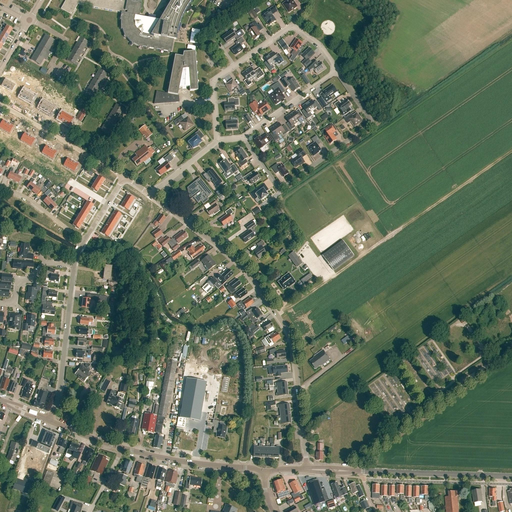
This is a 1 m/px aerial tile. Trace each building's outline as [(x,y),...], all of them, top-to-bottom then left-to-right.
[(151,19),(152,17),(149,16),(148,19),(139,17),(142,3),(127,0),(127,1),(123,0),(66,0),(61,9),(70,14),(71,13),(72,13),(74,12),(78,5),(122,13),(121,18),(121,21),(121,27),(122,30),(124,36),(127,38),(131,43),(134,44),(139,47),(142,47),(171,53),(174,40),(176,40),(178,29),(179,26),(180,23),(181,19),(183,15),(185,11),(187,7),(190,4),(192,1),(192,0),(171,0),(160,21),(151,19)] [(288,0),(289,0),(283,4),(289,12),(297,7),(293,1),(295,0),(288,0)] [(274,6),(268,11),(269,12),(263,17),(269,26),(276,21),(272,15),(278,11),(274,6)] [(250,15),(254,20),(259,17),(255,12),(250,15)] [(256,22),(250,26),(252,29),(249,31),(255,40),(261,35),(259,32),(263,29),(260,24),(258,25),(256,22)] [(6,27),(4,31),(3,32),(9,35),(12,29),(7,26),(7,25),(4,23),(2,25),(6,27)] [(1,36),(0,37),(6,40),(9,35),(3,32),(4,31),(0,29),(0,31),(3,33),(1,36)] [(232,30),(222,37),(227,44),(235,38),(237,41),(245,35),(241,30),(235,34),(232,30)] [(48,51),(55,41),(45,35),(31,60),(40,65),(44,59),(46,60),(50,52),(48,51)] [(77,43),(84,48),(87,49),(88,47),(86,45),(88,42),(80,37),(77,43)] [(235,43),(237,46),(231,50),(235,56),(244,50),(240,45),(245,42),(242,38),(235,43)] [(291,48),(294,50),(291,55),(296,58),(300,52),(298,50),(302,44),(296,39),(291,48)] [(73,49),(81,53),(84,55),(85,53),(82,51),(84,48),(77,43),(73,49)] [(312,63),(309,60),(315,54),(309,48),(302,55),(306,60),(302,63),(306,68),(312,63)] [(79,57),(81,53),(73,49),(70,54),(78,59),(80,61),(82,58),(79,57)] [(189,91),(198,91),(195,52),(186,53),(183,53),(182,57),(175,56),(167,94),(156,92),(154,104),(179,103),(179,96),(178,96),(179,88),(189,88),(189,91)] [(269,55),(275,64),(278,62),(279,65),(284,62),(280,56),(277,58),(274,53),(272,54),(272,53),(269,55)] [(78,64),(75,62),(78,59),(70,54),(67,60),(77,66),(78,64)] [(266,58),(265,59),(269,64),(266,66),(270,71),(274,68),(273,66),(275,64),(269,55),(266,57),(266,58)] [(317,74),(325,68),(321,63),(319,64),(316,60),(312,64),(307,69),(309,71),(310,70),(312,72),(314,70),(317,74)] [(247,70),(253,79),(256,77),(258,80),(264,75),(263,73),(260,75),(258,72),(255,73),(252,68),(250,69),(250,68),(247,70)] [(105,77),(107,74),(99,69),(96,75),(103,79),(106,81),(107,79),(105,77)] [(247,70),(244,73),(243,74),(247,80),(244,81),(248,87),(252,84),(251,81),(253,79),(247,70)] [(92,81),(100,85),(103,87),(104,84),(101,83),(103,79),(96,75),(92,81)] [(286,78),(281,82),(286,88),(289,86),(290,87),(294,92),(300,88),(296,82),(296,81),(294,78),(289,82),(286,78)] [(4,79),(0,85),(6,89),(10,83),(4,79)] [(233,80),(226,85),(228,89),(227,90),(230,94),(235,91),(234,90),(238,88),(238,87),(237,86),(233,80)] [(89,86),(96,91),(99,92),(101,90),(98,89),(100,85),(92,81),(89,86)] [(285,98),(279,91),(283,88),(279,82),(270,88),(274,93),(269,96),(276,105),(285,98)] [(10,83),(6,89),(12,93),(16,86),(10,83)] [(238,87),(238,88),(240,90),(239,91),(242,96),(246,93),(240,84),(237,86),(238,87)] [(322,96),(326,103),(332,99),(330,97),(337,92),(333,85),(323,92),(325,94),(322,96)] [(89,86),(85,92),(96,98),(97,96),(94,94),(96,91),(89,86)] [(47,89),(44,93),(55,101),(58,97),(47,89)] [(23,90),(19,97),(25,100),(29,94),(23,90)] [(29,94),(25,101),(31,104),(35,98),(29,94)] [(225,104),(225,111),(235,110),(235,106),(239,106),(239,99),(234,99),(234,98),(228,99),(228,103),(225,104)] [(307,103),(313,111),(317,108),(312,100),(307,103)] [(349,107),(351,105),(349,102),(348,102),(347,100),(341,104),(339,101),(334,105),(337,108),(340,106),(343,111),(340,113),(343,117),(351,111),(349,107)] [(42,102),(38,108),(44,112),(48,105),(42,102)] [(250,106),(255,113),(258,110),(261,115),(270,109),(266,102),(259,107),(255,102),(250,106)] [(310,113),(313,111),(307,103),(303,107),(306,112),(303,114),(307,120),(312,116),(310,113)] [(113,110),(120,114),(123,116),(124,114),(122,112),(124,109),(116,104),(113,110)] [(48,105),(44,112),(50,115),(54,109),(48,105)] [(121,120),(118,118),(120,114),(113,110),(109,116),(117,120),(120,122),(121,120)] [(80,111),(76,119),(81,122),(86,114),(80,111)] [(291,115),(297,123),(299,121),(301,124),(306,120),(301,114),(298,116),(295,112),(291,115)] [(61,113),(57,119),(63,123),(67,116),(61,113)] [(351,114),(344,119),(348,124),(351,122),(355,127),(362,121),(357,114),(353,117),(351,114)] [(291,115),(286,118),(289,122),(287,124),(291,131),(296,127),(294,125),(297,123),(291,115)] [(67,116),(63,123),(69,126),(73,120),(67,116)] [(106,121),(113,126),(116,128),(118,125),(115,124),(117,120),(109,116),(106,121)] [(181,117),(174,122),(176,125),(179,123),(185,131),(193,125),(187,117),(184,120),(181,117)] [(106,121),(101,130),(111,136),(114,131),(111,129),(113,126),(106,121)] [(234,121),(226,122),(227,130),(238,129),(237,122),(234,122),(234,121)] [(15,127),(8,123),(4,129),(11,133),(15,127)] [(279,123),(274,127),(280,135),(283,133),(284,135),(289,132),(285,126),(282,128),(279,123)] [(145,125),(139,131),(146,140),(153,135),(145,125)] [(331,125),(326,129),(328,132),(324,135),(330,145),(337,140),(332,134),(336,132),(331,125)] [(273,134),(271,136),(276,143),(280,140),(278,137),(280,135),(274,127),(270,130),(273,134)] [(200,140),(204,137),(199,131),(195,135),(196,136),(188,143),(190,145),(189,145),(191,150),(197,147),(196,146),(201,142),(200,140)] [(30,136),(23,132),(20,138),(26,142),(30,136)] [(266,144),(271,141),(267,135),(261,139),(260,137),(254,141),(257,146),(257,147),(259,150),(267,145),(266,144)] [(36,140),(30,136),(26,142),(32,146),(36,140)] [(311,153),(313,157),(319,153),(319,152),(321,150),(317,144),(320,141),(316,136),(312,140),(314,143),(308,148),(311,153)] [(47,155),(51,149),(45,145),(41,151),(47,155)] [(136,157),(132,160),(137,167),(140,165),(144,163),(153,156),(145,147),(135,154),(136,157)] [(58,152),(51,149),(47,155),(54,159),(58,152)] [(239,161),(237,162),(241,168),(248,163),(245,159),(248,158),(241,149),(236,153),(238,156),(236,157),(239,161)] [(296,153),(298,157),(291,162),(296,168),(301,164),(302,165),(305,162),(302,158),(306,155),(301,149),(296,153)] [(165,162),(156,169),(161,176),(170,168),(167,164),(170,162),(167,157),(163,160),(165,162)] [(69,168),(73,161),(66,158),(63,164),(69,168)] [(226,160),(219,165),(225,174),(230,170),(233,174),(238,171),(234,165),(231,167),(226,160)] [(79,165),(73,161),(69,168),(76,171),(79,165)] [(277,164),(272,168),(276,174),(279,172),(283,178),(289,174),(283,165),(280,168),(277,164)] [(9,172),(10,173),(7,178),(13,181),(16,175),(15,175),(11,173),(13,170),(11,169),(9,172)] [(207,173),(207,174),(207,175),(205,173),(203,176),(207,181),(207,180),(209,183),(211,181),(216,187),(222,182),(212,170),(207,173)] [(16,175),(13,181),(19,184),(21,178),(17,176),(19,172),(17,171),(15,175),(16,175)] [(251,177),(249,174),(243,178),(242,179),(244,182),(246,181),(247,183),(250,182),(251,184),(260,179),(256,173),(251,177)] [(98,177),(95,183),(101,186),(104,180),(98,177)] [(212,194),(199,178),(194,182),(195,183),(194,184),(193,183),(187,188),(189,197),(192,196),(193,197),(189,201),(193,198),(198,204),(200,202),(203,205),(209,200),(207,198),(212,194)] [(30,182),(30,183),(26,188),(32,191),(35,186),(32,184),(34,180),(32,179),(30,182)] [(35,186),(32,191),(37,195),(40,190),(37,187),(39,184),(37,183),(35,186)] [(95,183),(91,189),(97,192),(101,186),(95,183)] [(264,191),(267,189),(264,184),(250,194),(252,196),(257,196),(261,201),(268,196),(264,191)] [(50,194),(47,197),(48,197),(43,202),(48,206),(52,202),(52,201),(51,201),(49,199),(52,196),(50,194)] [(127,195),(124,201),(133,206),(137,201),(127,195)] [(52,202),(48,206),(52,211),(57,207),(53,203),(56,200),(54,199),(52,201),(52,202)] [(124,201),(121,206),(130,212),(133,206),(124,201)] [(211,207),(206,210),(210,216),(213,214),(214,215),(219,212),(218,210),(219,209),(215,204),(216,203),(214,201),(209,204),(211,207)] [(87,202),(83,208),(90,212),(93,206),(87,202)] [(259,207),(252,212),(254,215),(261,211),(259,207)] [(83,208),(80,214),(86,218),(90,212),(83,208)] [(227,215),(219,220),(223,226),(232,220),(229,216),(233,213),(230,209),(225,213),(227,215)] [(60,219),(63,220),(64,218),(68,220),(70,214),(63,211),(60,219)] [(115,211),(111,217),(120,222),(124,217),(115,211)] [(80,214),(76,220),(82,223),(86,218),(80,214)] [(155,221),(153,224),(156,227),(159,223),(161,225),(166,218),(161,215),(156,221),(155,221)] [(111,217),(108,222),(117,228),(120,222),(111,217)] [(76,220),(73,226),(79,229),(82,223),(76,220)] [(245,226),(248,230),(255,225),(252,221),(245,226)] [(108,222),(105,227),(114,233),(117,228),(108,222)] [(105,227),(101,233),(110,239),(114,233),(105,227)] [(158,229),(152,234),(156,239),(163,234),(158,229)] [(250,230),(241,237),(245,243),(254,237),(250,230)] [(174,238),(174,239),(173,240),(172,239),(171,240),(168,237),(164,240),(163,238),(158,241),(163,247),(168,243),(171,248),(174,252),(179,247),(176,244),(178,243),(178,244),(187,237),(186,236),(187,235),(184,232),(182,234),(181,232),(174,238)] [(262,241),(256,245),(258,248),(253,251),(259,259),(263,257),(262,256),(266,254),(262,247),(265,245),(262,241)] [(343,241),(323,256),(334,271),(354,256),(343,241)] [(32,255),(28,254),(29,245),(21,245),(20,257),(23,257),(23,259),(33,260),(33,256),(32,255)] [(203,250),(205,249),(202,246),(200,247),(199,246),(195,249),(193,246),(187,250),(188,252),(189,252),(188,253),(189,253),(188,254),(193,260),(204,251),(203,250)] [(179,250),(170,257),(174,261),(182,255),(179,250)] [(297,267),(302,263),(294,252),(289,255),(297,267)] [(208,256),(201,261),(208,271),(215,265),(208,256)] [(197,260),(190,266),(193,269),(200,264),(197,260)] [(14,261),(13,269),(27,270),(27,267),(33,268),(33,262),(27,261),(27,262),(14,261)] [(118,278),(115,278),(116,274),(115,273),(115,271),(112,271),(112,266),(104,265),(103,280),(109,280),(108,283),(117,284),(118,278)] [(50,269),(49,272),(47,271),(46,279),(50,280),(50,282),(58,283),(59,276),(54,275),(55,271),(50,269)] [(233,275),(228,270),(222,276),(220,278),(221,278),(218,281),(222,286),(227,281),(226,281),(233,275)] [(282,279),(278,282),(283,290),(291,284),(291,285),(295,282),(288,273),(281,279),(282,279)] [(11,283),(12,284),(12,283),(13,276),(2,275),(1,280),(0,279),(0,282),(11,283)] [(218,282),(213,277),(207,284),(211,288),(218,282)] [(229,284),(229,285),(228,286),(229,287),(226,289),(231,294),(235,291),(233,290),(240,284),(236,279),(229,284)] [(0,289),(9,290),(9,291),(10,291),(10,290),(11,283),(0,282),(0,283),(0,289)] [(29,301),(29,303),(33,303),(34,299),(36,299),(37,291),(40,291),(40,286),(33,285),(33,289),(28,288),(28,293),(26,293),(26,300),(29,301)] [(57,298),(57,293),(49,292),(48,292),(48,288),(43,288),(42,292),(45,292),(45,296),(48,297),(57,298)] [(236,293),(236,294),(234,295),(237,298),(238,297),(240,299),(247,294),(243,288),(236,293)] [(0,297),(8,298),(9,291),(9,290),(0,289),(0,297)] [(82,307),(82,308),(89,309),(90,300),(98,301),(99,296),(87,294),(87,299),(83,299),(82,304),(81,307),(82,307)] [(243,303),(241,305),(243,308),(245,307),(246,309),(254,304),(250,298),(242,303),(243,303)] [(236,305),(232,300),(227,303),(231,309),(236,305)] [(46,305),(47,302),(41,302),(41,305),(43,305),(42,314),(54,316),(55,309),(51,309),(52,306),(46,305)] [(257,319),(262,315),(257,308),(251,312),(252,314),(250,315),(255,322),(257,320),(257,319)] [(9,327),(14,328),(13,329),(19,330),(21,315),(17,315),(10,315),(9,327)] [(23,324),(22,331),(28,332),(28,327),(34,327),(35,316),(27,316),(26,325),(23,324)] [(269,321),(262,326),(266,332),(273,327),(269,321)] [(53,328),(53,325),(49,325),(49,328),(47,328),(47,334),(55,335),(56,329),(53,328)] [(253,334),(260,329),(257,326),(251,331),(253,334)] [(276,341),(280,338),(276,332),(270,337),(269,336),(264,339),(268,345),(272,342),(273,343),(274,342),(274,343),(277,341),(276,341)] [(277,359),(285,358),(285,351),(276,352),(276,349),(269,351),(270,355),(274,355),(274,356),(276,356),(277,359)] [(315,359),(310,362),(316,369),(320,366),(321,367),(325,364),(330,360),(323,351),(314,358),(315,359)] [(105,358),(95,354),(92,361),(103,365),(105,358)] [(173,392),(175,380),(178,363),(168,361),(162,396),(156,425),(157,425),(156,433),(157,433),(157,436),(155,436),(153,448),(159,450),(160,445),(161,446),(161,445),(162,445),(163,442),(162,442),(162,440),(165,441),(166,436),(164,436),(163,437),(160,437),(160,434),(161,434),(163,421),(165,421),(166,418),(168,407),(170,408),(173,392)] [(87,364),(85,366),(87,367),(86,369),(82,366),(74,374),(78,378),(82,373),(83,374),(84,372),(85,373),(87,371),(88,369),(87,368),(89,365),(87,364)] [(78,378),(84,382),(91,374),(88,372),(90,370),(92,367),(89,366),(87,368),(88,369),(87,371),(85,373),(84,372),(83,374),(82,373),(78,378)] [(286,366),(272,368),(273,375),(274,374),(275,377),(281,376),(281,374),(287,373),(286,366)] [(9,380),(7,380),(8,376),(4,375),(3,378),(0,386),(0,389),(1,391),(4,391),(5,391),(6,391),(7,387),(7,388),(9,380)] [(41,378),(37,390),(40,391),(36,402),(35,402),(33,407),(42,410),(48,393),(45,393),(49,381),(41,378)] [(23,379),(20,386),(23,388),(22,393),(21,397),(22,397),(21,398),(25,400),(25,399),(29,400),(30,396),(31,396),(34,389),(30,388),(32,383),(23,379)] [(105,379),(104,382),(103,381),(99,388),(100,388),(99,390),(105,393),(110,382),(105,379)] [(12,382),(8,392),(14,394),(18,385),(12,382)] [(121,384),(119,392),(126,393),(128,385),(121,384)] [(112,406),(112,407),(119,410),(122,411),(123,407),(120,406),(124,396),(118,393),(117,397),(113,396),(114,393),(111,392),(109,397),(108,396),(107,398),(108,399),(107,404),(112,406)] [(84,395),(79,409),(86,412),(91,398),(84,395)] [(191,420),(211,424),(214,424),(213,433),(217,434),(216,437),(225,439),(225,434),(227,434),(228,427),(226,426),(226,423),(213,421),(217,399),(196,395),(191,420)] [(128,408),(134,409),(136,403),(129,401),(128,408)] [(142,430),(145,431),(145,433),(153,434),(158,405),(154,404),(152,415),(144,414),(142,430)] [(280,418),(291,417),(290,410),(279,412),(280,416),(277,417),(277,419),(280,419),(280,418)] [(179,414),(177,426),(184,427),(186,415),(179,414)] [(131,419),(127,436),(135,438),(139,421),(131,419)] [(45,431),(40,444),(50,449),(55,436),(45,431)] [(60,447),(58,453),(62,455),(63,451),(64,451),(67,442),(61,439),(58,447),(60,447)] [(18,449),(19,444),(12,442),(10,447),(11,447),(7,459),(14,462),(19,450),(18,449)] [(72,443),(72,444),(71,443),(68,450),(68,449),(66,453),(71,455),(72,456),(68,459),(71,462),(75,459),(78,460),(81,454),(77,452),(79,447),(75,445),(76,444),(72,443)] [(40,462),(27,457),(21,474),(26,476),(26,475),(25,474),(26,472),(43,478),(53,452),(45,449),(40,462)] [(89,459),(93,452),(88,449),(84,457),(85,457),(83,461),(86,463),(89,459)] [(96,457),(90,471),(102,476),(108,461),(105,460),(106,458),(98,455),(97,457),(96,457)] [(119,470),(121,471),(121,472),(129,474),(133,463),(125,461),(123,467),(121,466),(119,470)] [(137,464),(133,477),(137,478),(135,482),(141,484),(143,477),(142,476),(145,466),(137,464)] [(152,480),(155,469),(154,468),(155,467),(148,465),(144,477),(143,477),(141,484),(140,486),(147,488),(149,482),(150,483),(150,480),(152,480)] [(158,481),(157,484),(160,485),(160,484),(162,485),(166,471),(159,469),(155,480),(158,481)] [(165,482),(166,483),(165,486),(169,487),(173,472),(169,471),(169,472),(168,472),(165,482)] [(42,486),(49,489),(54,474),(47,472),(42,486)] [(178,475),(177,474),(177,473),(173,472),(169,487),(174,488),(174,485),(175,485),(178,475)] [(126,481),(127,477),(118,474),(115,483),(124,487),(127,481),(126,481)] [(186,481),(185,489),(189,489),(189,485),(200,487),(201,479),(190,478),(189,481),(186,481)] [(32,496),(36,486),(16,479),(12,489),(32,496)] [(282,480),(274,483),(279,499),(290,496),(288,490),(286,490),(282,480)] [(311,491),(310,492),(311,496),(312,495),(315,504),(329,499),(325,488),(322,489),(319,480),(316,481),(314,481),(314,482),(309,484),(311,491)] [(290,484),(295,493),(292,495),(296,503),(302,500),(299,494),(300,494),(299,492),(302,491),(296,481),(290,484)] [(334,489),(334,490),(337,498),(348,494),(345,487),(341,489),(340,487),(338,482),(332,484),(334,489)] [(350,485),(352,490),(351,490),(353,494),(357,493),(359,498),(364,496),(362,490),(360,491),(358,486),(357,487),(355,483),(350,485)] [(472,491),(474,503),(483,502),(481,490),(472,491)] [(448,492),(449,497),(445,497),(446,511),(458,511),(457,497),(459,497),(459,491),(448,492)] [(176,492),(173,505),(179,506),(182,493),(176,492)] [(151,500),(149,507),(155,509),(155,508),(156,508),(158,502),(151,500)] [(334,500),(327,502),(329,509),(336,506),(334,500)] [(370,508),(366,500),(361,503),(364,511),(370,508)] [(71,510),(69,511),(80,511),(83,505),(82,505),(71,502),(69,509),(71,510)]
